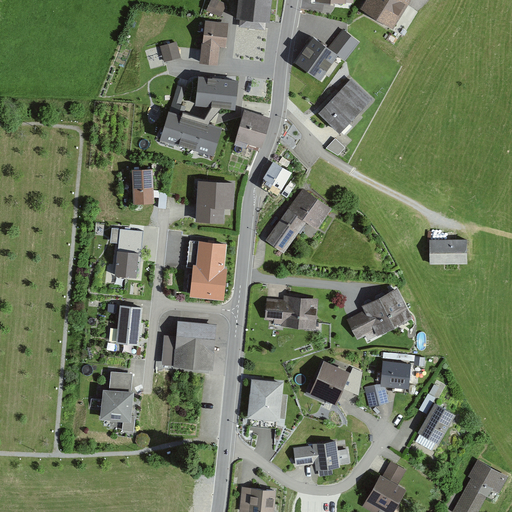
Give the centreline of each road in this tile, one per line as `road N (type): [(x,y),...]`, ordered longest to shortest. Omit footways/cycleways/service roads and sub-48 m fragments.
road 1 (tertiary): [(278,107),(254,177),(237,311)]
road 2 (residential): [(225,449),(294,487),(332,490),(363,466),(385,432)]
road 3 (tertiary): [(237,311),(225,449)]
